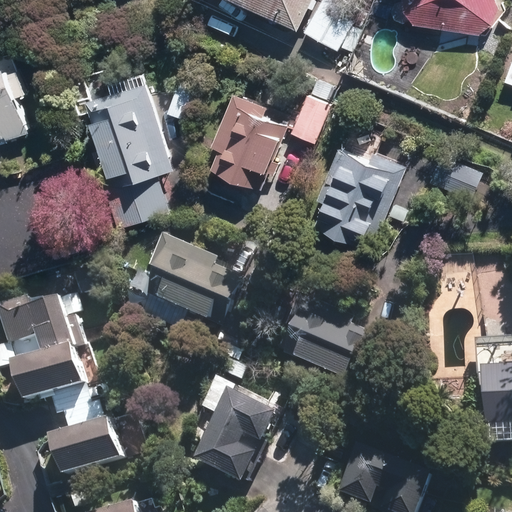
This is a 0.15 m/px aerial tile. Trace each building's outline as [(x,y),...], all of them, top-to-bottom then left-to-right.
[(223,0),(289,30),(302,0),(223,0)] [(356,9),(338,0),(323,0),(306,34),(335,49),(356,9)] [(478,33),(492,9),(489,0),(403,0),(403,1),(407,24),(478,33)] [(0,142),(29,133),(6,62),(0,64),(0,142)] [(210,85),(186,76),(175,106),(199,115),(210,85)] [(330,88),(318,83),(313,95),(325,100),(330,88)] [(140,86),(87,104),(95,126),(88,129),(97,154),(93,155),(118,229),(167,212),(155,175),(168,171),(140,86)] [(330,104),(311,96),(294,136),(313,144),(330,104)] [(265,110),(232,98),(207,167),(264,188),(287,126),(263,117),(265,110)] [(396,174),(344,153),(314,225),(366,246),(396,174)] [(469,167),(448,156),(437,177),(458,188),(469,167)] [(218,263),(167,242),(144,297),(205,322),(208,314),(226,321),(242,282),(215,270),(218,263)] [(11,305),(0,308),(0,317),(9,344),(33,336),(39,356),(69,346),(54,302),(14,315),(11,305)] [(352,324),(301,303),(280,355),(347,383),(351,375),(368,382),(384,343),(350,329),(352,324)] [(72,347),(9,368),(21,404),(84,383),(72,347)] [(511,369),(479,372),(483,422),(511,419),(511,369)] [(84,388),(52,399),(57,414),(89,404),(84,388)] [(267,418),(223,397),(192,461),(235,482),(247,457),(231,449),(238,436),(254,444),(267,418)] [(98,406),(66,416),(71,432),(104,421),(98,406)] [(112,421),(47,443),(59,480),(124,458),(112,421)] [(414,511),(425,479),(353,454),(339,494),(364,503),(369,489),(387,495),(383,509),(392,511),(414,511)]
